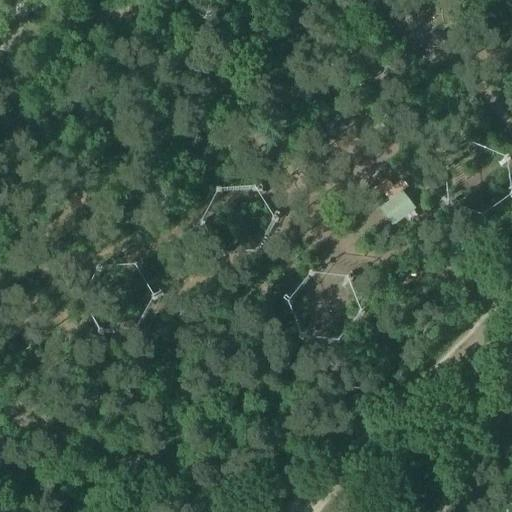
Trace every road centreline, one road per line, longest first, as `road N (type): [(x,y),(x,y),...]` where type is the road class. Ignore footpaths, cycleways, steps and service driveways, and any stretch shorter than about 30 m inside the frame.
road 1 (track): [(511,310),(296,511)]
road 2 (track): [(511,141),(396,12)]
